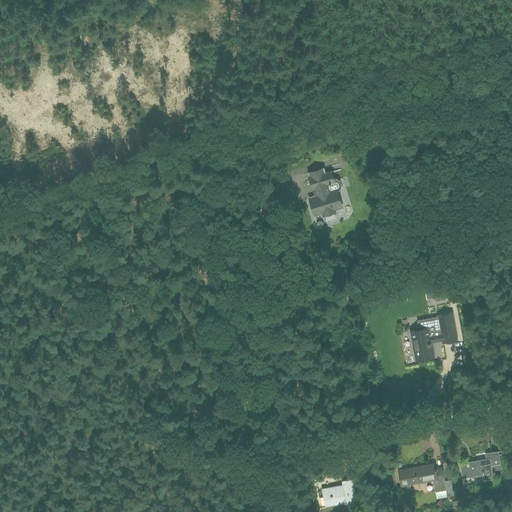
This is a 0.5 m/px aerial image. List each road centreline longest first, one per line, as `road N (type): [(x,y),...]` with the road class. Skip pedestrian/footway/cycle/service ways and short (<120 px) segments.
road 1 (track): [(233,133),(511,50)]
road 2 (track): [(0,235),(192,174),(261,228)]
road 3 (track): [(0,203),(233,133)]
road 4 (unclassified): [(511,400),(279,442)]
road 5 (residential): [(261,228),(279,442)]
road 6 (track): [(231,0),(233,133)]
